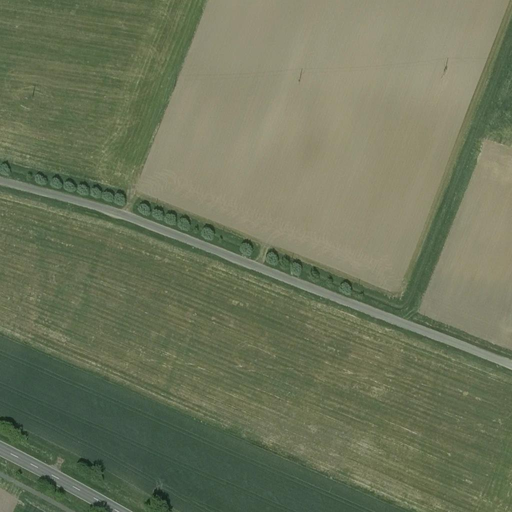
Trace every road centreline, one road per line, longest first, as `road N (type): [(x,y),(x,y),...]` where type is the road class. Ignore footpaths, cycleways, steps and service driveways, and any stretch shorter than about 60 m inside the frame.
road 1 (unclassified): [(511,363),(147,222),(0,180)]
road 2 (secondary): [(116,511),(0,449)]
